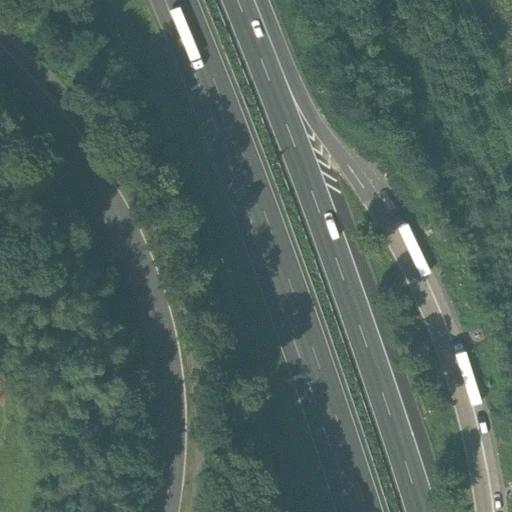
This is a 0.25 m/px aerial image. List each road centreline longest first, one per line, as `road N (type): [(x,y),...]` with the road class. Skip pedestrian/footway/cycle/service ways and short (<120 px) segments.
road 1 (motorway): [(177,0),(260,205),(362,511)]
road 2 (motorway): [(418,511),(250,40)]
road 3 (secondary): [(162,511),(171,465),(167,364),(146,279),(106,200),(0,70)]
road 4 (motorway): [(346,164),(250,40)]
